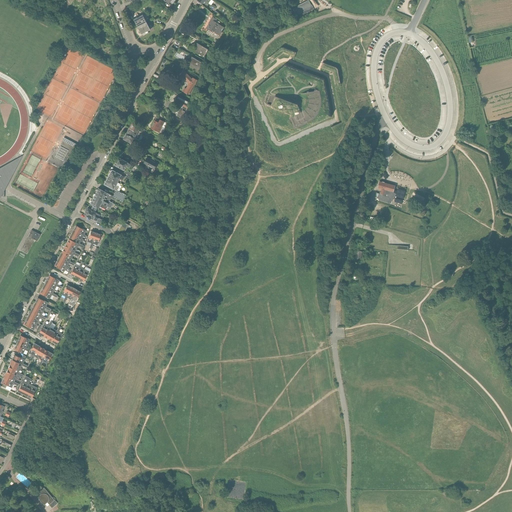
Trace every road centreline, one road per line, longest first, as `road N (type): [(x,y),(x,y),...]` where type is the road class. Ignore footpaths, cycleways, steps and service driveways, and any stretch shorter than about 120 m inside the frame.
road 1 (track): [(92,509),(160,508),(220,466),(511,455)]
road 2 (unclassified): [(372,150),(335,287),(333,345)]
road 3 (unclassified): [(408,34),(428,48),(443,75),(446,131),(434,145),(413,146),(382,111)]
road 4 (unclassified): [(349,511),(349,443),(333,345)]
road 5 (residential): [(71,213),(133,97)]
